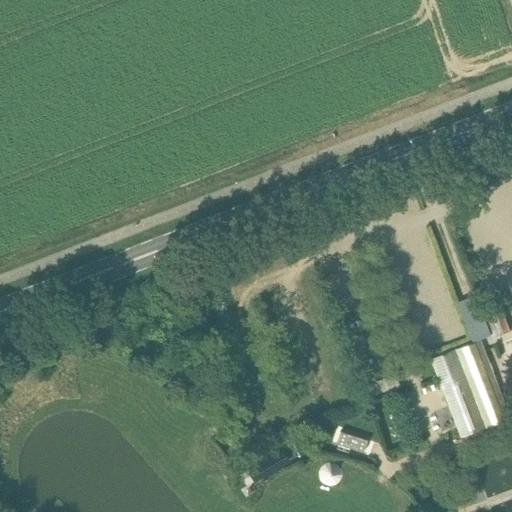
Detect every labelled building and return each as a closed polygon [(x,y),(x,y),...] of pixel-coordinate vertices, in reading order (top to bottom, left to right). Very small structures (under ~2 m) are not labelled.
[(293,234),(296,241),(302,238),(300,231),(293,234)] [(510,331),(501,309),(484,316),(491,334),(492,338),(510,331)] [(460,436),(511,416),(480,339),(430,359),(460,436)] [(402,383),(398,372),(368,383),(372,394),(402,383)] [(434,386),(409,398),(425,433),(450,422),(434,386)] [(338,443),(365,451),(369,440),(341,431),(338,443)] [(252,471),(258,481),(292,460),(286,450),(252,471)]
